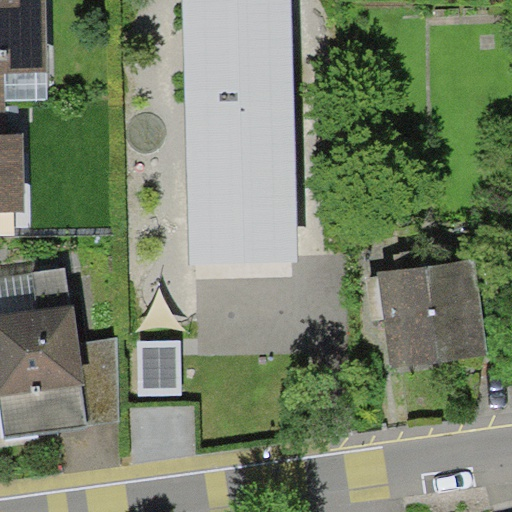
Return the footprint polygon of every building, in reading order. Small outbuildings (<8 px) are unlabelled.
[(39,1),(0,1),(0,74),(40,74),(39,1)] [(319,44),(202,44),(203,292),(320,292),(319,44)] [(13,143),(0,143),(0,214),(18,213),(13,143)] [(38,309),(0,314),(0,429),(1,439),(85,427),(83,418),(118,413),(113,337),(80,342),(74,308),(67,265),(35,270),(38,309)] [(472,270),(365,284),(376,369),(483,354),(472,270)]
